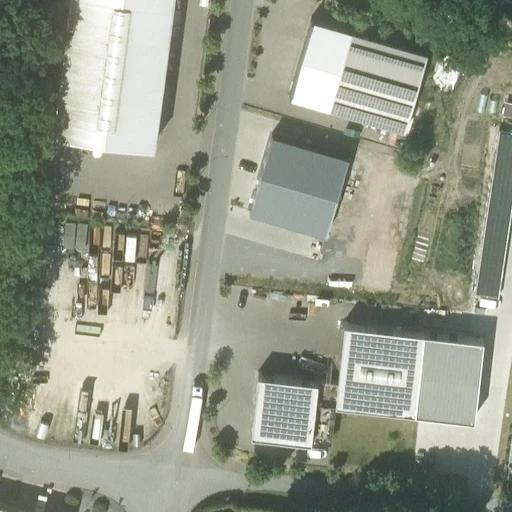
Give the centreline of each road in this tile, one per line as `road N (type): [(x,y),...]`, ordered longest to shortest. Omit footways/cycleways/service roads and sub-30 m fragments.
road 1 (residential): [(172,473),(201,340),(244,0)]
road 2 (residential): [(172,473),(506,511)]
road 3 (residential): [(0,448),(60,465),(172,473)]
